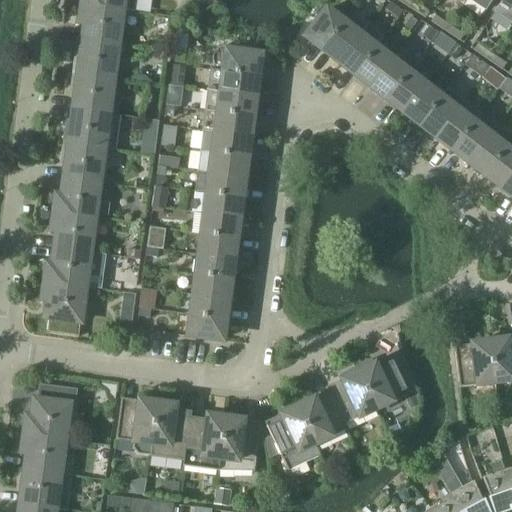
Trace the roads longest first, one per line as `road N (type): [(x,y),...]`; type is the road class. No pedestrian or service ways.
road 1 (residential): [(251,382),(281,142),(291,119),(328,109),(356,120),(473,213)]
road 2 (residential): [(0,293),(40,0)]
road 3 (residential): [(0,350),(251,382)]
road 4 (residential): [(251,382),(275,380),(380,323)]
